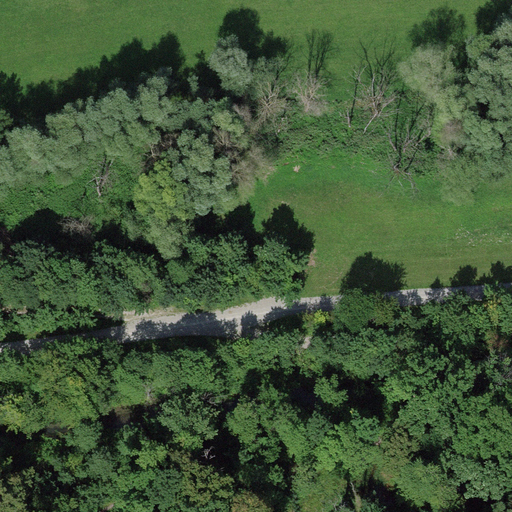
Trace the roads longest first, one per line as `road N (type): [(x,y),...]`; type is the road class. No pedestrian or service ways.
road 1 (track): [(459,447),(455,359),(439,340),(145,325),(0,307)]
road 2 (track): [(0,355),(511,296)]
